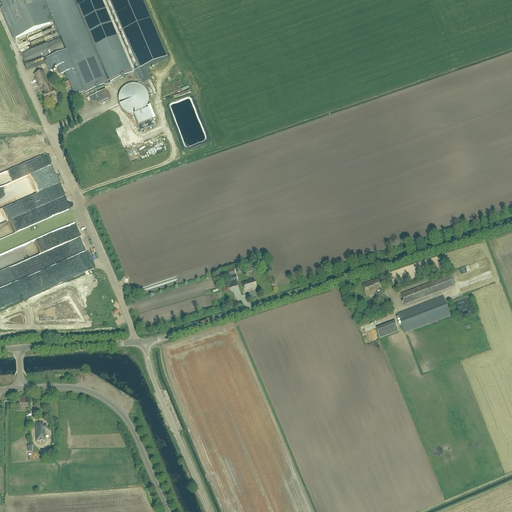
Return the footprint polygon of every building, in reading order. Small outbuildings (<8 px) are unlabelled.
[(50,71),(57,68),(60,76),(65,74),(75,97),(84,93),(85,94),(133,73),(134,75),(137,74),(135,70),(133,71),(102,0),(7,0),(11,8),(3,12),(26,67),(45,59),(50,71)] [(141,0),(108,0),(138,71),(166,59),(141,0)] [(47,85),(41,72),(34,75),(39,88),(42,87),(45,93),(43,94),(46,102),(57,97),(54,90),(52,90),(49,84),(47,85)] [(134,84),(133,84),(132,84),(131,84),(130,85),(129,85),(128,85),(127,86),(126,86),(125,87),(124,87),(123,88),(122,89),(122,90),(121,90),(120,91),(120,92),(120,93),(119,94),(119,95),(119,96),(118,97),(118,98),(118,99),(118,100),(118,101),(118,102),(119,103),(119,104),(119,105),(120,106),(120,107),(121,108),(122,109),(122,110),(123,110),(124,111),(125,112),(126,112),(128,113),(129,113),(130,114),(131,114),(132,114),(133,114),(134,114),(135,114),(137,114),(138,113),(139,113),(140,112),(141,112),(142,111),(143,111),(144,110),(144,109),(145,108),(146,108),(146,107),(146,106),(147,106),(147,105),(147,104),(148,103),(148,102),(148,101),(148,100),(148,99),(148,98),(148,97),(148,96),(148,95),(147,94),(147,93),(146,92),(146,91),(145,90),(144,89),(143,88),(142,87),(141,86),(140,86),(139,85),(138,85),(137,85),(136,85),(135,84),(134,84)] [(106,89),(89,96),(92,102),(97,100),(98,104),(111,98),(109,93),(107,94),(106,89)] [(110,129),(107,130),(105,127),(98,130),(103,140),(108,138),(107,136),(112,134),(110,129)] [(124,127),(118,129),(126,149),(133,146),(124,127)] [(11,210),(8,211),(9,216),(16,215),(16,212),(18,211),(17,206),(11,207),(11,210)] [(23,217),(0,225),(0,252),(2,252),(1,251),(9,248),(5,238),(28,229),(23,217)] [(471,265),(473,273),(490,269),(488,260),(471,265)] [(252,271),(250,264),(243,266),(245,273),(252,271)] [(459,270),(461,278),(470,276),(468,268),(459,270)] [(237,280),(233,269),(223,272),(226,284),(237,280)] [(453,287),(449,276),(400,294),(405,305),(453,287)] [(463,281),(465,287),(467,286),(466,285),(473,283),(471,278),(463,281)] [(256,288),(253,279),(241,283),(244,292),(256,288)] [(381,288),(378,280),(372,283),(371,281),(361,285),(366,297),(375,293),(375,291),(381,288)] [(450,316),(443,297),(397,314),(404,334),(450,316)] [(390,308),(388,303),(380,306),(382,311),(390,308)] [(398,332),(395,322),(376,329),(380,339),(398,332)] [(43,426),(43,424),(38,424),(38,425),(36,425),(36,430),(35,430),(36,441),(45,441),(45,430),(46,430),(46,426),(43,426)]
